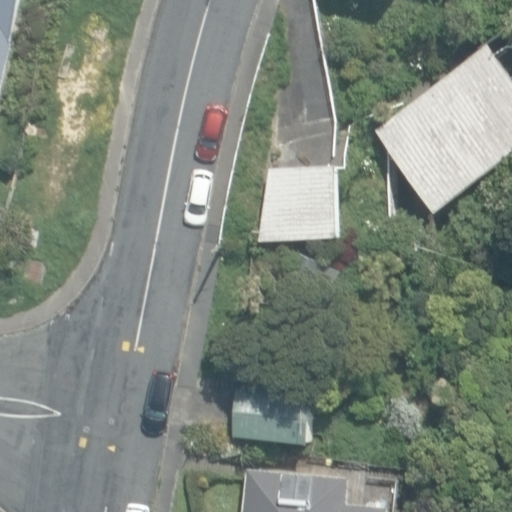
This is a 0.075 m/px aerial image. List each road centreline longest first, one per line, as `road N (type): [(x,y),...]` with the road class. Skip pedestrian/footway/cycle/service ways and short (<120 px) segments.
road 1 (tertiary): [(216,0),(177,90),(134,434)]
road 2 (tertiary): [(134,434),(0,395)]
